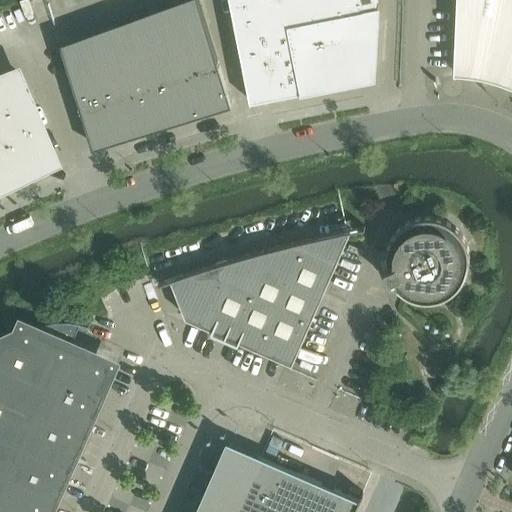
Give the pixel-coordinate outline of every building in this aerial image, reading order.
[(197,0),(199,6),(173,15),(202,106),(208,104),(231,104),(231,103),(199,0),(197,0)] [(303,92),(290,24),(284,0),(231,0),(251,101),(302,91),(302,92),(303,92)] [(284,0),(290,24),(315,19),(311,0),(284,0)] [(311,0),(315,19),(340,14),(337,0),(311,0)] [(337,0),(340,14),(365,9),(363,0),(337,0)] [(363,0),(365,9),(379,6),(379,5),(378,5),(377,0),(363,0)] [(511,0),(457,0),(455,71),(463,71),(472,73),(470,75),(483,83),(488,76),(492,76),(499,78),(506,81),(511,83),(511,0)] [(379,6),(365,9),(340,14),(315,19),(290,24),(303,92),(304,92),(303,86),(370,73),(372,29),(353,32),(349,13),(379,7),(379,6)] [(181,112),(203,112),(204,112),(202,106),(173,15),(146,23),(175,114),(181,112)] [(153,121),(176,121),(175,114),(146,23),(119,32),(147,123),(153,121)] [(126,130),(148,129),(149,129),(147,123),(119,32),(91,41),(120,132),(126,130)] [(60,43),(90,141),(98,138),(121,138),(122,138),(120,132),(91,41),(63,49),(61,42),(60,43)] [(16,70),(0,76),(0,118),(23,173),(38,167),(39,168),(55,161),(16,70)] [(23,173),(0,118),(0,185),(10,181),(9,179),(23,173)] [(393,236),(391,239),(389,242),(388,245),(387,249),(387,252),(386,255),(386,258),(390,266),(385,268),(386,268),(385,269),(390,280),(394,278),(398,287),(400,290),(403,292),(406,294),(408,296),(411,297),(413,298),(416,299),(421,300),(424,300),(427,300),(430,300),(433,300),(437,299),(441,299),(444,297),(447,296),(450,294),(453,292),(456,290),(459,287),(461,285),(463,282),(465,279),(466,276),(468,272),(469,269),(470,265),(470,262),(470,256),(470,254),(470,251),(469,248),(468,246),(467,243),(466,241),(465,238),(462,234),(461,231),(459,229),(455,226),(453,224),(450,222),(445,220),(443,219),(440,218),(435,217),(432,216),(427,216),(423,217),(419,217),(416,218),(412,219),(409,221),(406,223),(403,225),(400,227),(397,230),(395,233),(393,236)] [(187,316),(215,329),(293,363),(352,229),(315,237),(297,241),(278,246),(258,251),(239,257),(220,262),(200,269),(179,275),(159,282),(159,283),(172,279),(187,316)] [(102,367),(98,357),(72,346),(76,337),(75,337),(81,324),(82,324),(89,326),(90,324),(81,322),(70,320),(57,321),(46,323),(32,328),(24,325),(21,332),(0,341),(0,511),(52,511),(97,409),(100,402),(101,402),(106,390),(101,388),(105,377),(102,367)] [(359,499),(338,489),(258,454),(256,458),(234,448),(229,460),(225,458),(221,466),(225,468),(206,511),(355,511),(364,492),(363,491),(359,499)]
